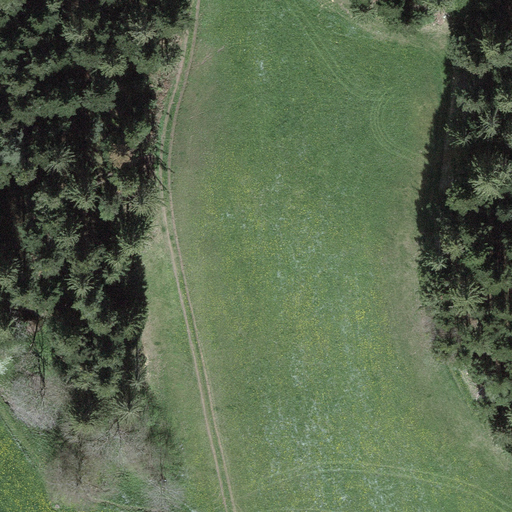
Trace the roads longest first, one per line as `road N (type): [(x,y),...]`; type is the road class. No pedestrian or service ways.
road 1 (track): [(231,511),(164,173),(194,0)]
road 2 (track): [(0,400),(70,485),(153,511)]
